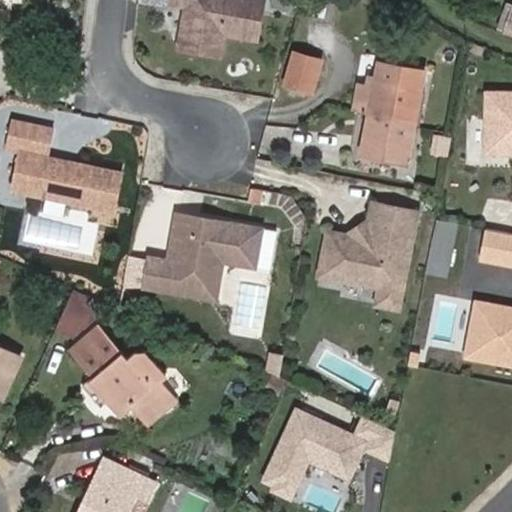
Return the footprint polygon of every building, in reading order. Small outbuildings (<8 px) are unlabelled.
[(267,1),(262,0),(175,0),(175,3),(190,6),(195,7),(190,34),(226,42),(228,33),(260,40),(267,1)] [(511,3),(510,3),(501,27),(511,31),(511,3)] [(190,34),(195,7),(190,6),(182,47),(224,56),(226,42),(190,34)] [(318,62),(293,58),(286,87),(311,92),(318,62)] [(427,68),(380,61),(375,85),(370,112),(416,121),(422,92),(427,68)] [(356,109),(370,112),(375,85),(360,83),(356,109)] [(511,89),(490,89),(489,148),(511,149),(511,89)] [(416,121),(423,121),(428,93),(422,92),(416,121)] [(364,151),(409,159),(416,121),(370,112),(364,151)] [(56,128),(15,120),(9,149),(23,151),(16,185),(118,207),(125,171),(51,155),(56,128)] [(352,235),(332,231),(325,266),(385,278),(384,286),(381,302),(402,306),(420,210),(376,201),(373,221),(352,235)] [(173,263),(152,259),(148,287),(206,297),(213,259),(228,261),(258,267),(264,229),(182,214),(173,263)] [(440,216),(429,271),(450,275),(460,220),(440,216)] [(511,230),(489,226),(483,256),(511,261),(511,230)] [(228,261),(213,259),(206,297),(221,300),(228,261)] [(385,278),(325,266),(323,275),(384,286),(385,278)] [(261,334),(271,285),(246,280),(235,329),(261,334)] [(93,295),(78,287),(60,327),(78,335),(98,318),(96,304),(90,302),(93,295)] [(511,305),(480,299),(470,353),(511,361),(511,305)] [(131,358),(101,325),(73,349),(96,375),(91,379),(122,413),(134,405),(150,422),(180,395),(165,378),(168,374),(149,351),(139,352),(131,358)] [(0,346),(0,388),(7,392),(23,357),(0,346)] [(424,351),(414,349),(412,362),(421,364),(424,351)] [(403,400),(394,397),(390,412),(398,415),(403,400)] [(358,435),(301,407),(268,477),(279,482),(277,486),(294,494),(311,456),(353,475),(367,444),(393,457),(398,428),(368,415),(358,435)] [(125,467),(107,458),(100,471),(119,480),(125,467)] [(88,498),(93,499),(86,511),(128,511),(132,505),(137,494),(150,500),(158,482),(125,467),(119,480),(100,471),(88,498)] [(132,505),(145,510),(150,500),(137,494),(132,505)] [(88,498),(81,511),(86,511),(93,499),(88,498)]
